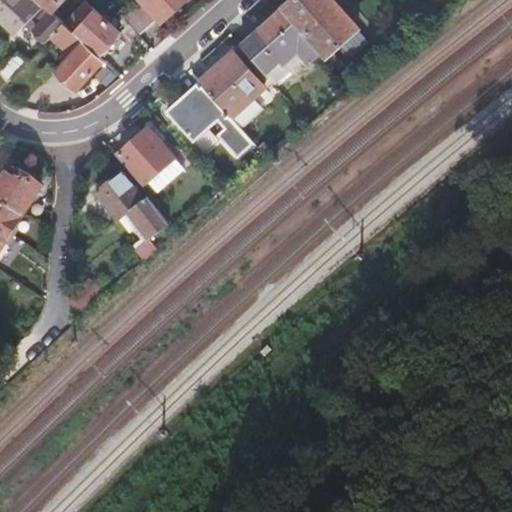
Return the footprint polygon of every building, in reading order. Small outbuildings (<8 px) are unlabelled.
[(61,22),(49,10),(38,0),(0,0),(0,22),(3,25),(12,15),(22,5),(37,19),(30,27),(32,29),(30,32),(39,41),(42,38),(44,40),(49,35),(61,22)] [(38,0),(49,10),(58,0),(38,0)] [(81,0),(61,22),(72,32),(94,52),(115,30),(93,10),(82,0),(81,0)] [(136,0),(120,14),(136,34),(154,18),(157,22),(182,0),(136,0)] [(321,55),(324,58),(358,28),(333,0),(289,0),(279,10),(321,55)] [(415,0),(410,5),(422,18),(430,10),(420,0),(415,0)] [(37,19),(22,5),(12,15),(30,32),(32,29),(30,27),(37,19)] [(238,46),(262,73),(274,62),(279,67),(298,51),(311,64),(321,55),(279,10),(238,46)] [(72,32),(61,22),(49,35),(63,49),(56,56),(61,61),(53,70),(73,89),(101,59),(94,52),(72,32)] [(0,65),(0,74),(6,80),(20,66),(25,60),(15,52),(10,57),(9,56),(0,65)] [(230,53),(197,82),(230,119),(251,99),(262,89),(230,53)] [(235,161),(252,145),(240,130),(230,119),(197,82),(162,112),(191,144),(215,123),(223,131),(215,139),(235,161)] [(262,110),(251,99),(230,119),(240,130),(262,110)] [(146,127),(117,153),(144,183),(146,181),(173,158),(146,127)] [(272,154),(263,144),(257,149),(265,159),(272,154)] [(183,169),(173,158),(146,181),(156,192),(183,169)] [(9,165),(0,179),(0,248),(40,187),(9,165)] [(148,241),(168,226),(145,198),(142,201),(118,174),(94,193),(117,221),(123,216),(142,239),(146,243),(148,241)] [(146,243),(142,239),(130,248),(141,261),(154,250),(148,241),(146,243)] [(91,279),(69,298),(79,309),(101,289),(91,279)]
